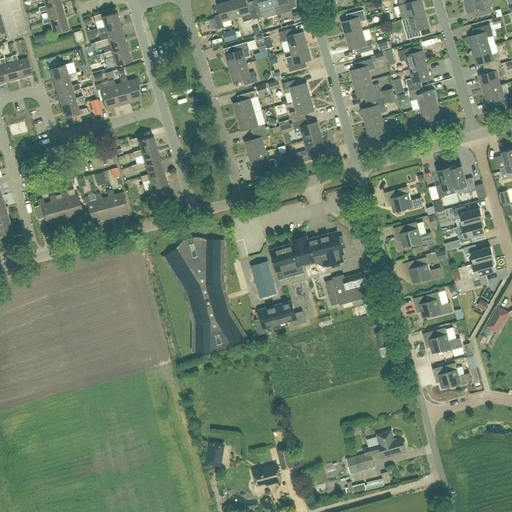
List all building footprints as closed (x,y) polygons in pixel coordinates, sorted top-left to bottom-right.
[(245,22),(252,20),(257,18),(254,5),(248,6),(246,0),(233,0),(231,1),(236,18),(243,16),(245,22)] [(258,0),(259,3),(254,5),(257,18),(267,16),(266,10),(275,7),(273,0),(258,0)] [(273,0),(275,7),(277,15),(291,11),(291,9),(296,7),(294,0),(273,0)] [(397,0),(402,20),(408,18),(425,13),(421,0),(418,0),(412,2),(411,0),(397,0)] [(490,0),(482,0),(481,0),(463,0),(467,13),(477,11),(478,16),(494,12),(490,0)] [(224,28),(223,22),(236,18),(231,1),(218,5),(220,14),(215,16),(219,30),(224,28)] [(46,8),(45,5),(38,8),(39,12),(46,10),(49,18),(49,20),(64,15),(61,3),(46,8)] [(364,30),(362,21),(366,20),(363,10),(346,15),(348,20),(342,22),(345,36),(364,30)] [(120,25),(116,12),(102,16),(101,14),(93,17),(95,22),(102,20),(104,27),(105,29),(120,25)] [(419,30),(429,27),(425,13),(408,18),(409,24),(404,25),(408,39),(421,35),(419,30)] [(53,32),(68,28),(64,15),(49,20),(49,18),(41,20),(43,24),(50,22),(53,32)] [(105,29),(104,27),(97,29),(98,32),(98,34),(106,32),(108,39),(109,41),(124,37),(120,25),(105,29)] [(474,35),(468,37),(472,51),(489,46),(487,38),(493,36),(490,25),(473,29),(474,35)] [(97,29),(86,32),(89,39),(94,38),(96,33),(98,32),(97,29)] [(226,42),(239,38),(236,29),(224,33),(226,42)] [(281,40),(287,39),(290,51),(308,46),(304,32),(294,35),(292,29),(279,33),(281,40)] [(367,41),(367,40),(364,30),(345,36),(349,50),(359,47),(361,53),(374,49),(371,39),(367,41)] [(83,40),(80,31),(73,33),(76,42),(83,40)] [(394,44),(403,44),(403,33),(394,33),(394,44)] [(102,46),(110,44),(112,51),(112,53),(127,49),(124,37),(109,41),(108,39),(95,43),(96,48),(102,46)] [(249,41),(251,50),(259,47),(257,39),(249,41)] [(287,39),(281,40),(284,53),(290,51),(287,39)] [(235,52),(225,55),(229,69),(246,64),(242,50),(248,48),(246,42),(233,46),(235,52)] [(110,44),(102,46),(104,53),(112,51),(110,44)] [(257,60),(269,56),(265,45),(259,46),(261,52),(255,54),(257,60)] [(311,60),(308,46),(290,51),(292,58),(286,60),(290,72),(307,67),(305,62),(311,60)] [(476,65),(486,62),(487,67),(500,63),(498,53),(492,55),(489,46),(472,51),(476,65)] [(401,61),(406,60),(409,70),(427,65),(423,51),(413,53),(411,48),(398,52),(401,61)] [(116,66),(131,61),(127,49),(112,53),(112,51),(104,53),(106,59),(113,56),(116,66)] [(391,50),(385,51),(389,64),(395,62),(391,50)] [(378,61),(386,59),(384,52),(376,54),(378,61)] [(32,75),(27,58),(17,60),(15,55),(11,56),(12,61),(14,61),(19,78),(32,75)] [(106,59),(104,59),(107,69),(116,66),(113,56),(106,59)] [(0,65),(2,64),(7,81),(19,78),(14,61),(12,61),(5,64),(3,58),(0,58),(0,65)] [(350,71),(354,85),(371,80),(369,70),(375,68),(372,59),(355,64),(356,69),(350,71)] [(72,62),(65,64),(67,74),(75,72),(72,62)] [(479,76),(483,89),(500,84),(498,77),(504,75),(500,63),(487,67),(489,73),(479,76)] [(65,64),(50,68),(53,81),(68,77),(69,79),(76,77),(75,72),(67,74),(65,64)] [(249,73),(246,64),(229,69),(233,83),(243,80),(244,85),(258,81),(256,75),(250,77),(249,73)] [(406,81),(409,91),(422,87),(421,81),(431,78),(427,65),(409,70),(412,79),(406,81)] [(112,71),(105,73),(107,79),(114,77),(112,71)] [(130,103),(142,99),(136,79),(127,81),(125,76),(119,78),(121,83),(124,82),(130,103)] [(68,77),(53,81),(57,93),(72,89),(72,91),(80,89),(78,84),(71,86),(69,79),(68,77)] [(124,82),(121,83),(115,85),(113,80),(107,81),(109,87),(112,86),(118,106),(130,103),(124,82)] [(379,84),(373,86),(371,80),(354,85),(358,99),(368,96),(369,101),(383,98),(379,84)] [(271,90),(281,87),(279,81),(270,83),(271,90)] [(283,90),(289,88),(293,102),(311,97),(307,83),(297,86),(296,81),(282,84),(283,90)] [(99,90),(105,110),(118,106),(112,86),(109,87),(103,89),(101,83),(95,85),(97,91),(99,90)] [(506,83),(500,84),(483,89),(487,104),(493,102),(496,111),(508,108),(507,104),(511,103),(506,83)] [(259,94),(269,91),(267,84),(257,87),(259,94)] [(434,90),(424,92),(422,87),(409,91),(411,96),(412,100),(417,99),(420,108),(437,103),(434,90)] [(387,97),(395,94),(393,88),(385,90),(387,97)] [(72,89),(57,93),(60,105),(75,101),(76,104),(84,101),(82,96),(74,98),(72,91),(72,89)] [(239,102),(233,104),(237,117),(255,112),(251,99),(257,97),(255,91),(238,96),(239,102)] [(387,97),(389,103),(397,100),(395,94),(387,97)] [(296,112),(290,113),(292,123),(306,119),(305,114),(314,111),(311,97),(293,102),(296,112)] [(380,113),(387,111),(383,98),(369,101),(371,107),(361,110),(365,124),(382,119),(380,113)] [(91,101),(96,115),(103,113),(98,99),(91,101)] [(75,101),(60,105),(64,118),(78,114),(79,116),(87,114),(85,108),(78,111),(76,104),(75,101)] [(420,108),(422,118),(417,119),(420,129),(433,125),(432,120),(441,117),(437,103),(420,108)] [(262,110),(255,112),(259,126),(265,124),(266,124),(262,110)] [(241,131),(251,128),(253,134),(266,130),(265,124),(259,126),(255,112),(237,117),(241,131)] [(294,129),(300,127),(304,141),(321,136),(317,122),(308,124),(306,119),(292,123),(294,129)] [(390,125),(384,127),(382,119),(365,124),(369,137),(375,136),(377,141),(394,137),(390,125)] [(284,133),(293,131),(292,124),(289,124),(282,126),(284,133)] [(394,128),(397,136),(406,134),(403,125),(394,128)] [(254,139),(245,142),(249,156),(266,151),(262,137),(268,135),(266,130),(253,134),(254,139)] [(157,148),(153,136),(138,140),(138,137),(129,140),(131,145),(138,143),(140,150),(141,153),(157,148)] [(317,158),(315,153),(325,150),(321,136),(304,141),(306,150),(293,153),(296,164),(317,158)] [(141,153),(140,150),(133,152),(135,157),(142,155),(144,162),(145,165),(160,160),(157,148),(141,153)] [(500,168),(503,180),(511,177),(511,171),(511,170),(511,149),(502,153),(502,155),(503,155),(506,166),(500,168)] [(253,170),(263,167),(264,173),(278,169),(275,158),(269,160),(266,151),(249,156),(253,170)] [(108,155),(111,166),(116,164),(113,154),(108,155)] [(283,167),(291,165),(289,158),(281,160),(283,167)] [(133,171),(138,169),(146,167),(148,174),(148,177),(164,172),(160,160),(145,165),(144,162),(131,166),(133,171)] [(464,193),(476,190),(473,177),(465,179),(462,166),(456,168),(456,166),(449,168),(456,189),(463,187),(464,193)] [(456,189),(449,168),(438,171),(438,173),(442,184),(436,186),(439,198),(445,196),(457,193),(456,189)] [(162,187),(167,185),(164,172),(148,177),(148,174),(140,176),(145,191),(149,190),(151,196),(163,193),(162,187)] [(103,173),(95,175),(97,184),(105,182),(103,173)] [(411,200),(407,187),(384,193),(388,207),(392,206),(393,213),(403,210),(404,212),(424,206),(421,197),(411,200)] [(116,216),(128,212),(123,192),(113,194),(112,189),(106,191),(108,196),(110,195),(116,216)] [(500,192),(503,204),(511,202),(509,190),(500,192)] [(70,218),(83,215),(82,210),(77,195),(68,197),(67,192),(61,193),(62,199),(65,198),(70,218)] [(98,199),(104,219),(116,216),(110,195),(108,196),(101,198),(100,193),(94,194),(96,200),(98,199)] [(59,221),(70,218),(65,198),(62,199),(56,200),(55,195),(49,197),(50,202),(53,201),(59,221)] [(86,203),(91,223),(104,219),(98,199),(96,200),(89,201),(88,196),(82,198),(83,204),(86,203)] [(38,219),(44,218),(46,225),(59,221),(53,201),(50,202),(44,204),(42,198),(37,200),(38,205),(34,207),(38,219)] [(489,198),(480,199),(481,207),(490,206),(489,198)] [(441,200),(432,202),(435,212),(443,209),(441,200)] [(462,226),(483,220),(480,208),(477,209),(467,212),(465,206),(453,209),(456,220),(462,218),(464,225),(462,226)] [(0,222),(9,220),(5,208),(0,209),(0,222)] [(0,235),(12,231),(9,220),(0,222),(0,235)] [(483,227),(485,226),(483,220),(462,226),(456,228),(461,245),(473,242),(471,236),(484,232),(483,227)] [(417,222),(394,228),(398,242),(401,241),(403,248),(413,245),(413,247),(433,241),(431,232),(426,234),(423,222),(417,223),(417,222)] [(293,244),(271,251),(277,272),(279,279),(304,272),(302,265),(323,260),(324,266),(343,261),(341,254),(344,254),(338,232),(307,241),(306,236),(292,240),(293,244)] [(177,248),(165,256),(188,292),(196,323),(196,351),(210,351),(210,350),(231,344),(232,345),(244,338),(229,314),(221,282),(221,240),(207,240),(205,239),(201,238),(197,238),(193,238),(189,239),(185,241),(181,244),(179,247),(177,249),(177,248)] [(467,266),(494,258),(491,247),(488,247),(477,250),(476,244),(463,248),(465,254),(471,252),(474,264),(466,266),(467,266)] [(444,250),(436,253),(438,260),(446,258),(444,250)] [(423,281),(423,282),(443,277),(440,268),(430,270),(426,257),(403,263),(407,277),(411,276),(413,283),(423,281)] [(494,265),(496,265),(494,258),(467,266),(470,277),(471,277),(474,287),(488,284),(485,273),(495,271),(494,265)] [(266,263),(254,266),(262,296),(274,293),(266,263)] [(343,275),(333,278),(334,280),(326,282),(332,305),(340,302),(340,304),(370,296),(364,274),(344,279),(343,275)] [(413,299),(417,313),(420,312),(422,318),(432,316),(433,317),(453,312),(450,303),(442,305),(438,292),(413,299)] [(482,300),(479,307),(484,309),(487,303),(482,300)] [(259,311),(256,312),(258,319),(255,320),(259,335),(267,333),(266,327),(292,320),(293,326),(306,322),(303,311),(295,313),(292,301),(259,311)] [(508,313),(498,308),(487,327),(497,332),(508,313)] [(367,326),(359,329),(364,340),(371,336),(367,326)] [(423,334),(427,348),(430,347),(432,354),(442,351),(442,353),(462,347),(460,338),(449,341),(446,327),(423,334)] [(379,348),(388,346),(384,330),(375,333),(379,348)] [(349,334),(352,342),(361,339),(359,331),(349,334)] [(481,335),(478,340),(483,343),(486,338),(481,335)] [(470,344),(465,346),(467,355),(473,354),(470,344)] [(474,355),(466,357),(468,363),(472,362),(473,367),(477,366),(474,355)] [(436,383),(440,382),(442,389),(452,386),(452,388),(472,382),(469,373),(459,376),(455,363),(432,369),(436,383)] [(392,430),(377,434),(380,443),(365,447),(366,452),(346,458),(350,473),(376,466),(373,454),(382,451),(384,458),(407,452),(405,447),(407,446),(406,440),(404,441),(403,437),(395,439),(392,430)] [(222,467),(226,444),(210,441),(206,464),(222,467)] [(279,450),(283,469),(295,466),(290,447),(279,450)] [(281,481),(277,465),(253,471),(257,486),(270,482),(270,484),(281,481)] [(369,490),(386,485),(384,479),(367,484),(369,490)] [(355,491),(367,489),(365,483),(354,486),(355,491)]
